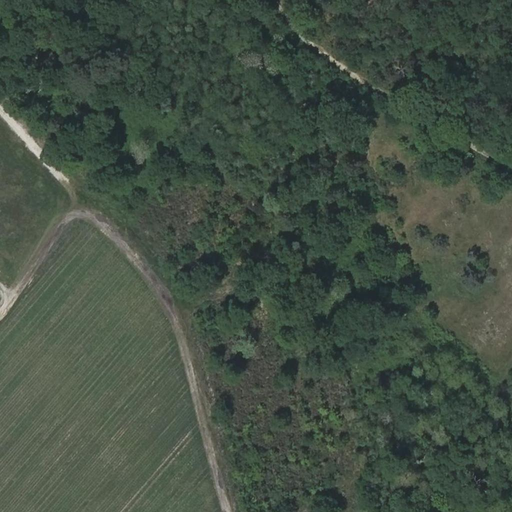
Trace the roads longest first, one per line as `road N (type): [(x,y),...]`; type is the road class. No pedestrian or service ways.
road 1 (track): [(0,106),(178,317),(228,511)]
road 2 (track): [(511,168),(333,61),(300,35),(276,0)]
road 3 (track): [(80,201),(0,311)]
